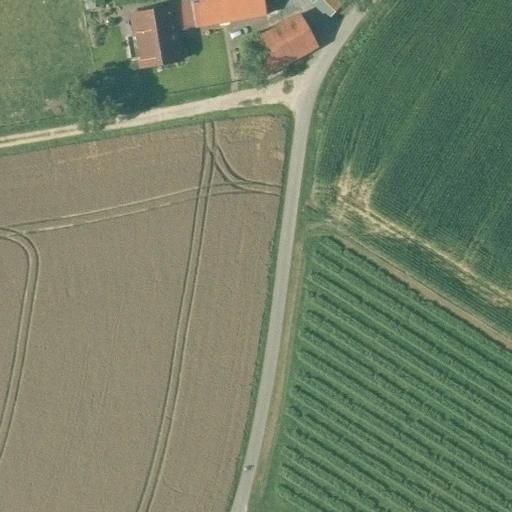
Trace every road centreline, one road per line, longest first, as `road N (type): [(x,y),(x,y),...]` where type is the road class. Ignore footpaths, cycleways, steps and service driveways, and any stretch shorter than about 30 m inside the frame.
road 1 (unclassified): [(371,0),(335,40),(311,84),(265,388),(236,511)]
road 2 (track): [(311,84),(0,142)]
